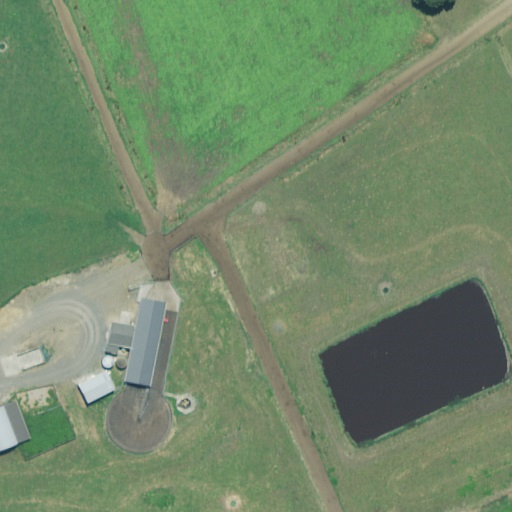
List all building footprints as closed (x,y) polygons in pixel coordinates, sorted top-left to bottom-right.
[(136,301),(125,299),(121,314),(132,317),(136,301)] [(129,359),(119,357),(117,368),(127,370),(124,382),(149,387),(165,305),(141,301),(136,327),(111,322),(105,353),(117,356),(119,348),(131,350),(129,359)] [(45,363),(39,350),(28,355),(34,367),(45,363)] [(114,391),(104,372),(78,385),(87,404),(114,391)] [(0,451),(19,444),(4,406),(0,408),(0,451)]
